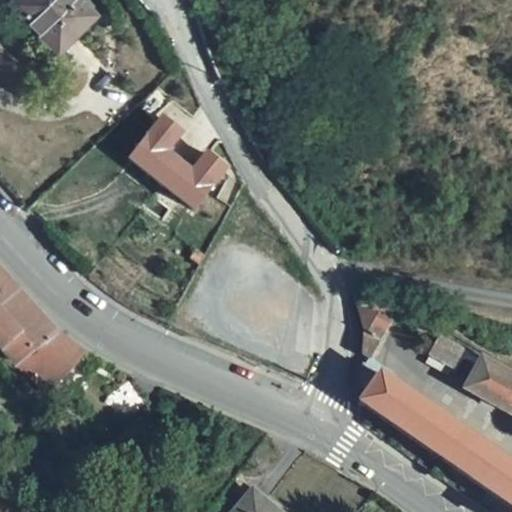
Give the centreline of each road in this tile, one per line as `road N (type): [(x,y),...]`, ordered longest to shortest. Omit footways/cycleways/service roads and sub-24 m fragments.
road 1 (residential): [(186,38),(248,171),(321,268),(345,326),(314,424)]
road 2 (secondary): [(0,229),(57,292),(116,334),(314,424)]
road 3 (secondary): [(314,424),(444,511)]
